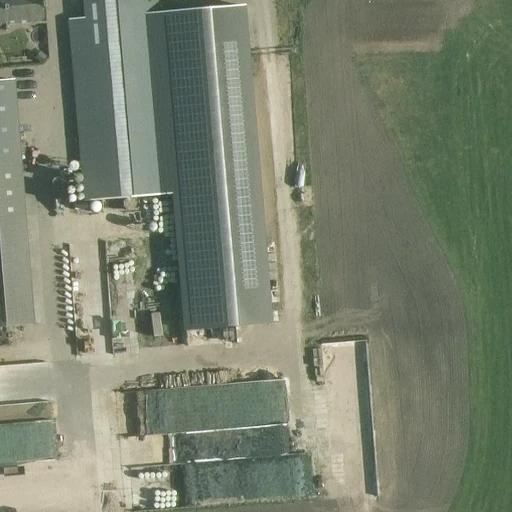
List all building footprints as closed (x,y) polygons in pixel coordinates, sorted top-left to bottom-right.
[(0,0),(0,32),(7,32),(6,27),(47,24),(44,0),(0,0)] [(83,21),(69,22),(84,203),(173,196),(184,331),(267,324),(241,8),(158,15),(156,0),(89,0),(82,1),(83,21)] [(0,219),(25,218),(13,81),(0,82),(0,219)] [(292,97),(257,96),(256,117),(291,119),(292,97)] [(330,319),(329,296),(320,296),(321,319),(330,319)] [(331,346),(331,323),(322,323),(323,346),(331,346)] [(105,470),(134,468),(124,332),(88,335),(90,365),(101,364),(105,422),(66,425),(62,366),(0,370),(0,468),(105,461),(105,470)]
